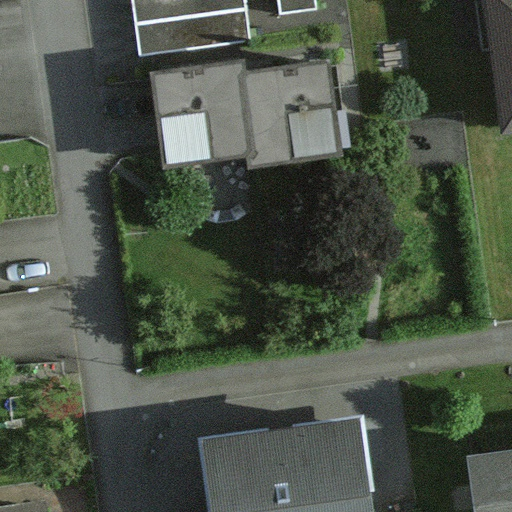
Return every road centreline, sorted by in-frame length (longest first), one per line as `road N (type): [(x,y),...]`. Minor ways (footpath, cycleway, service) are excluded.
road 1 (residential): [(109,400),(511,341)]
road 2 (residential): [(109,400),(53,0)]
